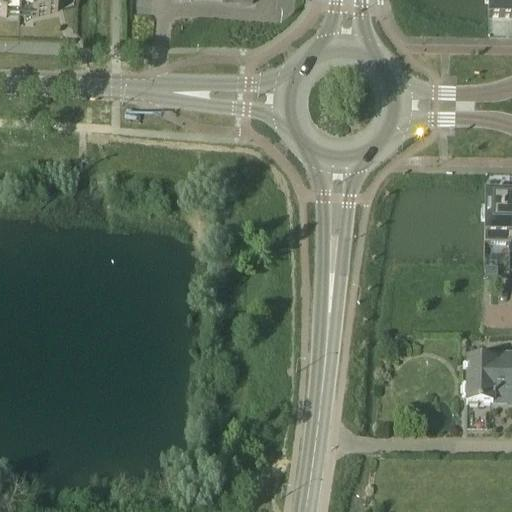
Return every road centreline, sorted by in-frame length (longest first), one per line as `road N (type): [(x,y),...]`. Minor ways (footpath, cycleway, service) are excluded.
road 1 (secondary): [(304,511),(331,265)]
road 2 (tertiary): [(0,83),(139,89)]
road 3 (tertiary): [(294,82),(174,91)]
